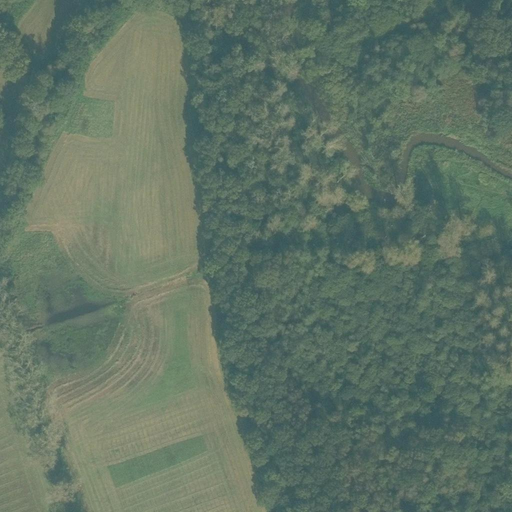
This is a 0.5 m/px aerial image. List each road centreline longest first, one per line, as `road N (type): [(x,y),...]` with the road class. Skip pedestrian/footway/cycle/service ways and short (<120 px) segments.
road 1 (track): [(287,511),(238,353),(228,263),(252,248)]
road 2 (track): [(0,295),(74,511)]
